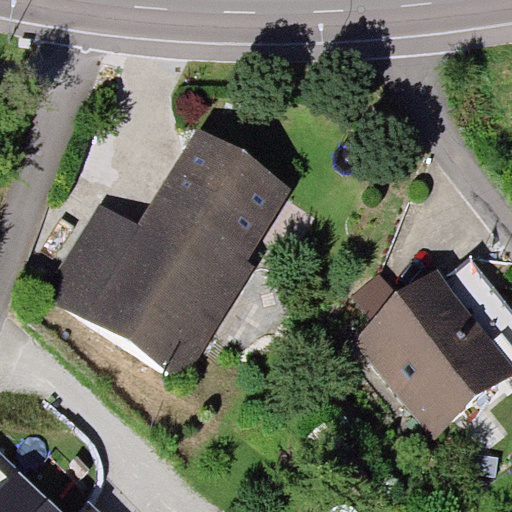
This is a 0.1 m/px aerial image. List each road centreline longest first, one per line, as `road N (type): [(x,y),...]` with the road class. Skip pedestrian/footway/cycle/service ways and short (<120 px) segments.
road 1 (tertiary): [(436,0),(275,11),(105,0)]
road 2 (residential): [(84,0),(73,85),(0,266)]
